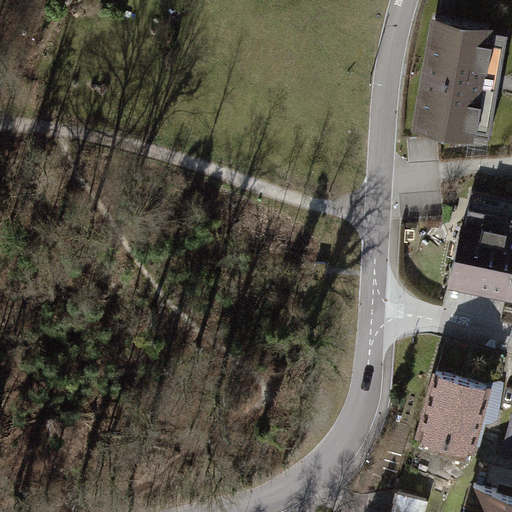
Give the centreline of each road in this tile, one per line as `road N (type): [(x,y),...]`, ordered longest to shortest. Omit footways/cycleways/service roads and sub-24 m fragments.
road 1 (track): [(58,133),(117,140),(375,213)]
road 2 (residential): [(375,309),(378,175),(406,0)]
road 3 (residential): [(226,511),(298,491),(339,461),(362,408),(375,309)]
road 4 (residential): [(375,309),(511,339)]
